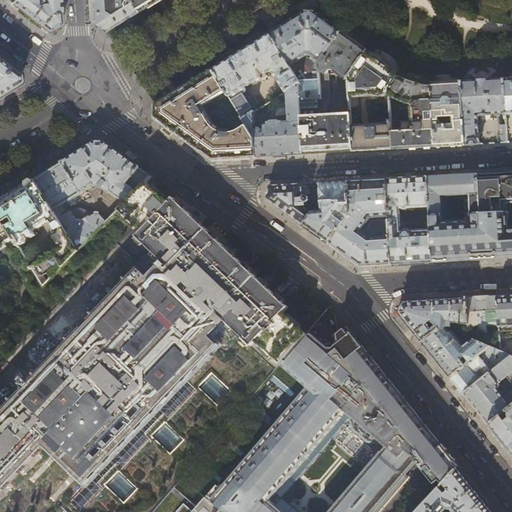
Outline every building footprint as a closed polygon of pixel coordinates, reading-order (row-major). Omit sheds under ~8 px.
[(57,0),(12,0),(9,4),(26,18),(46,33),(59,26),(57,0)] [(95,0),(97,23),(108,29),(140,9),(134,0),(95,0)] [(134,0),(140,9),(154,0),(134,0)] [(307,11),(269,35),(288,66),(306,56),(312,55),(316,58),(315,60),(315,61),(318,63),(318,62),(319,63),(341,32),(340,30),(344,25),(335,18),(336,15),(323,6),(319,6),(315,12),(314,12),(307,11)] [(368,51),(341,32),(319,63),(319,66),(321,99),(328,99),(327,70),(332,69),(348,79),(348,78),(368,51)] [(225,91),(229,98),(242,120),(256,111),(243,89),(263,76),(265,79),(266,79),(267,81),(269,79),(268,78),(269,77),(267,74),(272,71),(286,92),(298,84),(299,84),(290,69),(288,66),(269,35),(212,70),(225,91)] [(399,73),(368,51),(348,78),(348,79),(349,95),(390,93),(389,91),(399,73)] [(306,58),(290,69),(299,84),(298,84),(299,100),(321,99),(319,66),(309,58),(306,58)] [(0,95),(18,84),(18,75),(0,60),(0,95)] [(199,107),(225,91),(212,70),(155,105),(155,118),(181,137),(206,154),(213,160),(232,158),(256,157),(254,139),(246,125),(239,130),(236,131),(234,132),(232,133),(229,133),(227,133),(223,133),(221,132),(217,131),(215,129),(212,127),(211,126),(209,124),(207,122),(199,107)] [(476,80),(461,81),(465,145),(480,144),(477,116),(505,114),(504,79),(488,79),(488,77),(487,74),(487,73),(485,72),(484,71),(483,71),(481,71),(480,71),(478,72),(477,74),(476,74),(476,76),(476,78),(476,80)] [(408,77),(399,73),(389,91),(390,93),(391,122),(392,149),(413,148),(434,147),(431,82),(426,82),(421,81),(408,77)] [(434,147),(449,146),(465,145),(461,81),(431,82),(434,147)] [(298,84),(286,92),(287,121),(280,122),(280,121),(279,121),(270,121),(269,122),(267,122),(267,123),(265,124),(263,124),(262,126),(262,127),(262,128),(254,128),(253,113),(242,120),(246,125),(254,139),(256,157),(279,156),(303,154),(299,100),(298,84)] [(258,112),(264,122),(285,108),(280,102),(283,100),(281,97),(258,112)] [(325,114),(328,99),(321,99),(299,100),(303,154),(331,153),(353,152),(351,125),(350,112),(325,114)] [(391,122),(351,125),(353,152),(371,151),(392,149),(391,122)] [(82,220),(76,219),(70,210),(66,212),(62,206),(80,194),(95,185),(102,185),(100,187),(108,193),(110,191),(125,202),(146,182),(151,177),(125,158),(107,145),(107,144),(105,143),(104,143),(101,142),(100,142),(97,142),(95,143),(69,159),(62,163),(34,180),(78,251),(107,221),(99,213),(98,212),(97,212),(96,212),(82,220)] [(511,172),(478,174),(479,190),(479,194),(469,195),(470,215),(480,214),(480,215),(511,212),(511,172)] [(511,212),(480,215),(480,214),(470,215),(469,195),(479,194),(479,190),(478,174),(457,176),(428,177),(430,208),(431,230),(433,262),(487,259),(511,257),(511,212)] [(411,178),(387,180),(388,200),(393,200),(396,202),(396,206),(389,207),(389,217),(389,221),(401,220),(401,209),(403,209),(404,210),(406,210),(408,210),(408,209),(430,208),(428,177),(411,178)] [(13,193),(0,201),(0,215),(14,239),(19,246),(25,243),(26,238),(25,236),(28,234),(30,238),(35,235),(33,231),(49,221),(51,224),(53,225),(56,229),(54,230),(53,232),(56,235),(55,236),(61,245),(61,244),(63,247),(31,266),(44,285),(78,251),(34,180),(13,193)] [(368,181),(349,182),(350,214),(329,244),(347,257),(360,267),(375,266),(392,265),(391,249),(391,244),(390,238),(373,239),(374,237),(363,228),(371,218),(389,217),(389,207),(388,200),(387,180),(368,181)] [(65,511),(66,511),(67,511),(153,511),(184,478),(197,462),(216,440),(247,404),(269,378),(306,335),(293,322),(284,313),(289,308),(257,277),(219,242),(223,238),(216,231),(210,225),(206,229),(174,198),(169,203),(164,198),(160,195),(146,182),(125,202),(119,210),(133,224),(142,231),(137,236),(163,261),(148,277),(139,270),(0,416),(0,511),(65,511)] [(313,211),(312,213),(303,225),(316,235),(329,244),(350,214),(349,182),(337,183),(320,184),(321,211),(313,211)] [(303,225),(312,213),(308,209),(308,202),(309,200),(309,198),(306,196),(303,196),(302,185),(294,185),(270,186),(266,199),(283,210),(303,225)] [(0,247),(14,239),(0,215),(0,247)] [(401,220),(389,221),(390,238),(391,244),(398,244),(398,249),(391,249),(392,265),(414,264),(433,262),(431,230),(410,231),(408,230),(407,230),(405,230),(404,231),(402,231),(401,220)] [(511,295),(497,296),(499,332),(511,330),(511,295)] [(483,297),(467,298),(469,327),(480,326),(480,334),(483,336),(483,344),(490,347),(500,351),(499,332),(497,296),(483,297)] [(469,328),(469,327),(467,298),(438,300),(404,302),(399,313),(410,326),(423,343),(438,331),(440,333),(446,328),(447,327),(447,323),(464,324),(464,325),(466,328),(469,328)] [(450,332),(446,328),(440,333),(438,331),(423,343),(438,361),(451,378),(467,365),(462,359),(466,357),(470,362),(478,356),(490,347),(483,344),(474,339),(464,347),(453,332),(450,332)] [(373,511),(416,462),(424,472),(432,481),(438,489),(459,467),(444,449),(398,392),(349,331),(349,332),(350,333),(348,334),(344,329),(339,335),(337,343),(329,349),(325,349),(310,336),(309,337),(306,335),(269,378),(292,397),(270,423),(247,404),(216,440),(238,460),(220,481),(197,462),(184,478),(225,511),(373,511)] [(500,351),(490,347),(478,356),(491,372),(511,356),(504,352),(504,354),(505,354),(497,360),(494,356),(500,352),(500,351)] [(491,372),(478,356),(470,362),(467,365),(451,378),(458,386),(464,394),(491,372)] [(511,356),(491,372),(464,394),(477,410),(489,425),(511,407),(495,387),(511,373),(511,356)] [(511,406),(511,407),(489,425),(499,437),(509,450),(511,448),(511,406)] [(494,511),(480,494),(459,467),(438,489),(417,511),(494,511)] [(225,511),(184,478),(153,511),(225,511)]
